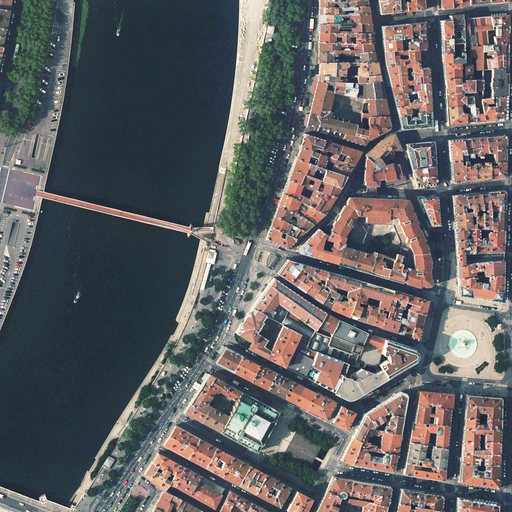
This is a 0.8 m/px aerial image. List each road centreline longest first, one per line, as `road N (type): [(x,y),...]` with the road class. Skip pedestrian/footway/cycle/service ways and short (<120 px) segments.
road 1 (primary): [(303,0),(288,125),(251,244)]
road 2 (residential): [(246,258),(326,310),(430,347)]
road 3 (residential): [(441,302),(251,244)]
road 4 (primary): [(0,184),(31,93),(50,0)]
road 5 (residential): [(215,336),(359,410),(347,435)]
road 6 (residential): [(168,413),(295,484)]
